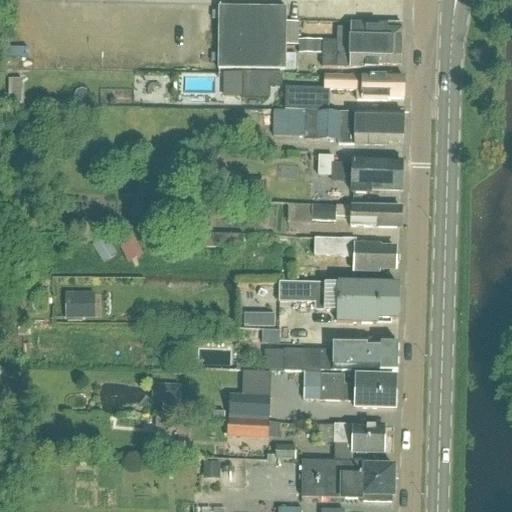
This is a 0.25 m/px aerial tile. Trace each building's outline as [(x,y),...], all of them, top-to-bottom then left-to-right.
[(295,57),(286,57),(286,48),(298,48),(298,25),(287,25),(287,10),(219,9),(218,35),(218,73),(262,74),(286,74),(295,74),(295,57)] [(351,49),(401,50),(402,33),(388,32),(387,27),(351,26),(351,32),(339,32),(338,48),(338,55),(350,56),(351,49)] [(299,47),(299,57),(322,57),(322,48),(313,48),(313,47),(299,47)] [(338,55),(338,48),(324,48),(323,70),(350,71),(379,72),(379,69),(401,69),(401,50),(351,49),(350,56),(338,55)] [(334,79),(324,79),(324,88),(329,89),(329,93),(357,93),(357,104),(387,104),(387,102),(402,102),(402,103),(403,103),(404,80),(403,80),(403,81),(334,79)] [(20,105),(21,81),(8,81),(7,105),(20,105)] [(325,113),(325,91),(286,90),(285,111),(325,113)] [(273,113),(273,139),(306,140),(306,114),(306,113),(273,113)] [(355,115),(339,115),(306,114),(306,140),(306,143),(339,144),(339,148),(385,149),(388,146),(403,146),(403,116),(355,115)] [(353,168),(333,168),(333,160),(319,159),(318,179),(332,179),(332,184),(352,185),(352,196),(370,197),(370,194),(401,195),(402,165),(401,165),(401,163),(395,163),(395,164),(394,164),(394,165),(376,164),(375,162),(364,163),(353,163),(353,168)] [(134,202),(129,218),(142,222),(147,206),(134,202)] [(334,224),(335,208),(311,207),(311,223),(334,224)] [(400,230),(400,210),(351,209),(351,228),(400,230)] [(106,239),(91,248),(100,261),(114,252),(106,239)] [(133,239),(118,246),(125,260),(140,253),(133,239)] [(398,273),(398,270),(401,266),(401,260),(398,257),(398,253),(382,253),(382,249),(355,248),(355,242),(315,241),(314,260),(355,261),(355,276),(371,276),(371,272),(398,273)] [(313,308),(313,314),(338,313),(338,326),(378,327),(378,322),(398,322),(399,306),(338,304),(339,297),(326,296),(326,287),(279,285),(278,306),(313,308)] [(399,289),(326,287),(326,296),(339,297),(338,304),(399,306),(399,289)] [(65,296),(65,322),(86,322),(86,315),(86,296),(65,296)] [(258,333),(259,345),(276,343),(275,331),(258,333)] [(400,374),(400,347),(370,347),(370,345),(331,345),(331,353),(283,352),(282,374),(304,374),(318,375),(318,371),(320,371),(320,373),(398,374),(400,374)] [(303,403),(320,404),(321,379),(321,375),(318,375),(304,374),(303,403)] [(356,388),(344,388),(344,379),(321,379),(320,404),(355,405),(355,412),(395,413),(396,381),(356,380),(356,388)] [(230,398),(229,418),(268,420),(269,400),(230,398)] [(162,405),(162,417),(179,418),(179,406),(162,405)] [(267,441),(268,423),(226,421),(226,440),(267,441)] [(368,430),(368,428),(356,428),(356,430),(336,429),(335,446),(353,446),(353,457),(366,457),(366,455),(383,456),(384,430),(368,430)] [(295,463),(295,448),(276,448),(275,462),(295,463)] [(393,499),(394,470),(362,469),(362,467),(327,465),(300,465),(300,501),(326,501),(361,503),(361,504),(392,505),(392,499),(393,499)] [(203,466),(203,478),(220,478),(220,466),(203,466)]
